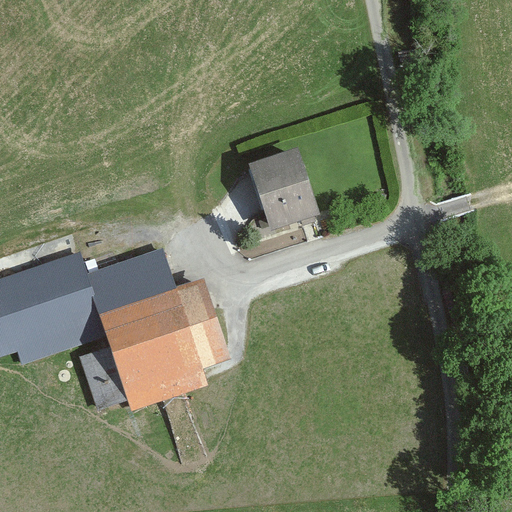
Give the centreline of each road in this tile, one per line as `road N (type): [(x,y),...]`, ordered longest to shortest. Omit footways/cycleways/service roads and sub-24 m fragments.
road 1 (track): [(370,0),(436,307),(451,416),(448,511)]
road 2 (unknown): [(418,231),(231,284)]
